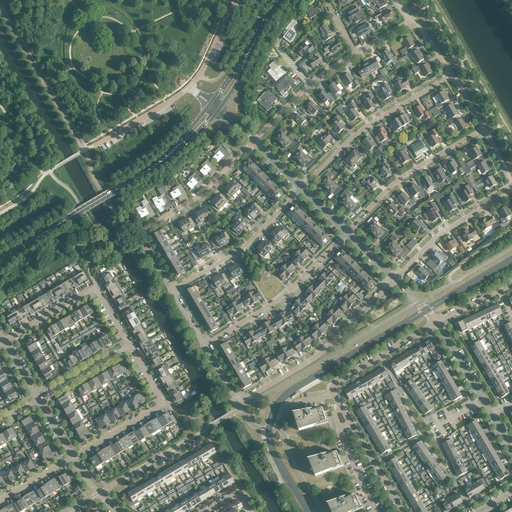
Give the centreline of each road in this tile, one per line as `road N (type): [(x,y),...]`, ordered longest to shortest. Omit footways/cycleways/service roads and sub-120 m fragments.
road 1 (residential): [(237,401),(316,358),(394,281)]
road 2 (residential): [(451,75),(369,124),(301,190)]
road 3 (residential): [(346,233),(288,293),(204,346)]
road 4 (residential): [(484,129),(398,181),(346,233)]
road 5 (residential): [(129,346),(96,290),(3,342)]
road 6 (residential): [(73,458),(161,405),(129,346)]
road 7 (residential): [(301,190),(246,247),(172,292)]
road 8 (unclassified): [(394,281),(462,220),(511,190)]
road 9 (residential): [(511,449),(436,322)]
road 10 (residential): [(253,143),(198,197),(141,232)]
road 11 (residential): [(97,494),(210,427)]
road 12 (residential): [(331,391),(436,322)]
road 13 (secondary): [(45,232),(151,168)]
